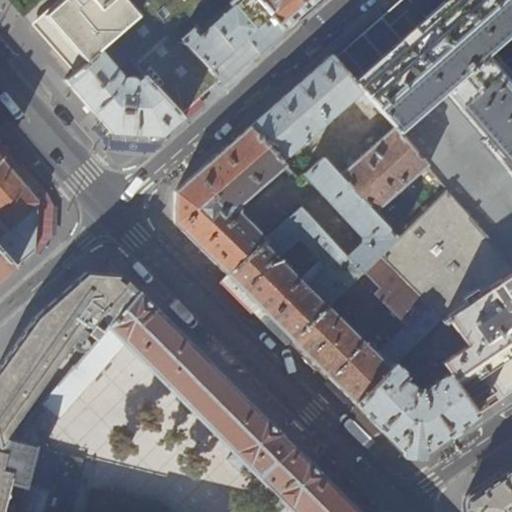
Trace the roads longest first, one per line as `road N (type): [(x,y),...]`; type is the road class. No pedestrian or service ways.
road 1 (tertiary): [(401,503),(111,208)]
road 2 (residential): [(348,0),(111,208)]
road 3 (tertiary): [(111,208),(0,81)]
road 4 (residential): [(111,208),(0,314)]
road 5 (residential): [(401,503),(511,427)]
